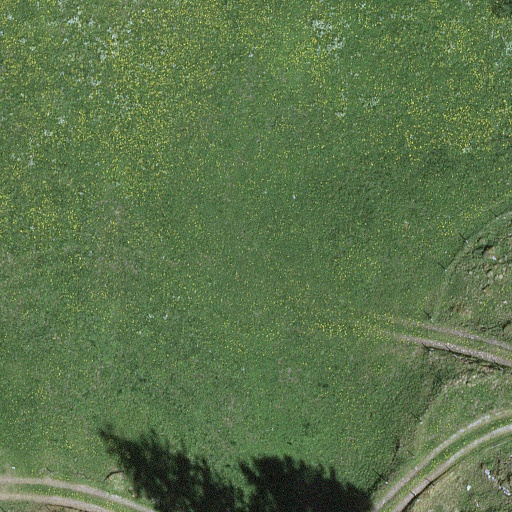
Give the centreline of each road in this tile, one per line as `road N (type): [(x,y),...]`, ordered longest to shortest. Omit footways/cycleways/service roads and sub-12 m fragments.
road 1 (track): [(361,323),(511,354)]
road 2 (track): [(511,421),(453,452),(389,511)]
road 3 (track): [(125,511),(0,487)]
